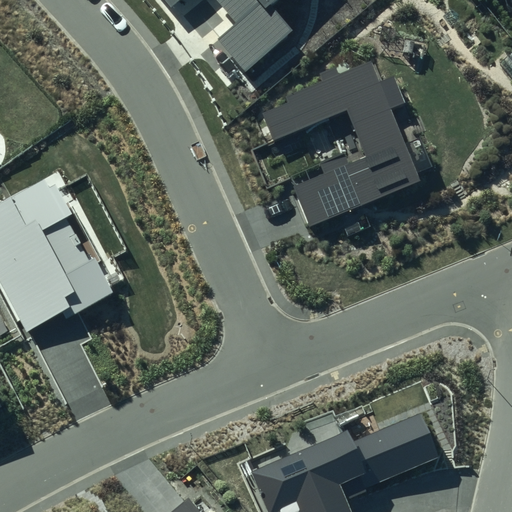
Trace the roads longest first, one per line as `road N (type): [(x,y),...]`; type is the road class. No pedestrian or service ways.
road 1 (residential): [(269,363),(144,87),(76,0)]
road 2 (residential): [(0,492),(269,363)]
road 3 (residential): [(269,363),(499,278)]
